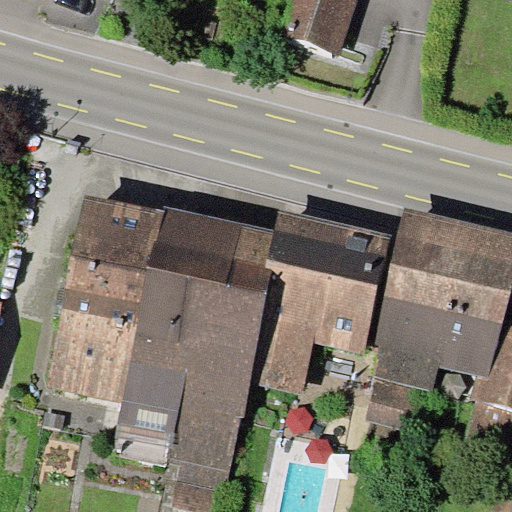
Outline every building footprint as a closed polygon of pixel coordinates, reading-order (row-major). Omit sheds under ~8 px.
[(287,0),(275,32),(338,56),(355,0),(287,0)] [(123,404),(164,211),(87,194),(45,387),(123,404)] [(165,205),(164,211),(123,404),(113,451),(178,464),(170,505),(202,511),(222,511),(243,419),(244,420),(252,382),(276,271),(265,269),(274,228),(165,205)] [(381,348),(374,376),(420,387),(435,390),(441,366),(478,375),(491,378),(505,323),(511,292),(511,231),(405,206),(371,345),(381,348)] [(390,234),(280,210),(274,228),(265,269),(276,271),(252,382),(303,394),(315,343),(363,355),(390,234)] [(511,325),(505,323),(491,378),(478,375),(471,399),(477,401),(464,441),(511,452),(511,325)] [(410,429),(420,387),(374,376),(364,418),(410,429)]
